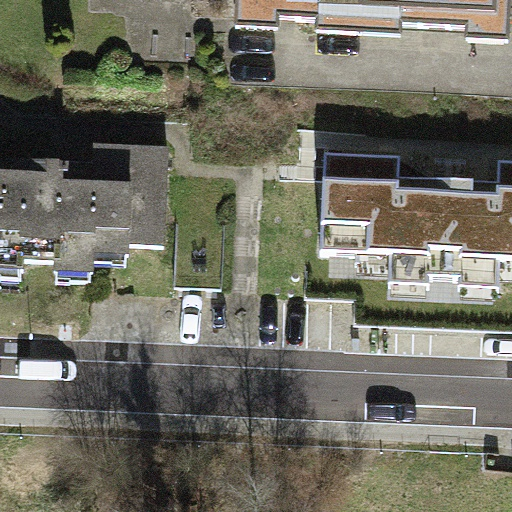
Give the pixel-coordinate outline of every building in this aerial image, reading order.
[(362,17),(363,0),(238,0),(238,11),(275,13),(275,19),(323,22),(323,15),(362,17)] [(511,0),(363,0),(362,17),(362,25),(511,32),(511,0)] [(164,248),(168,152),(96,148),(94,193),(0,189),(0,261),(94,265),(95,245),(164,248)] [(511,262),(511,166),(501,166),(499,211),(397,207),(399,161),(327,158),(323,255),(392,258),(391,278),(497,282),(498,262),(511,262)] [(222,292),(225,225),(179,223),(176,290),(222,292)]
